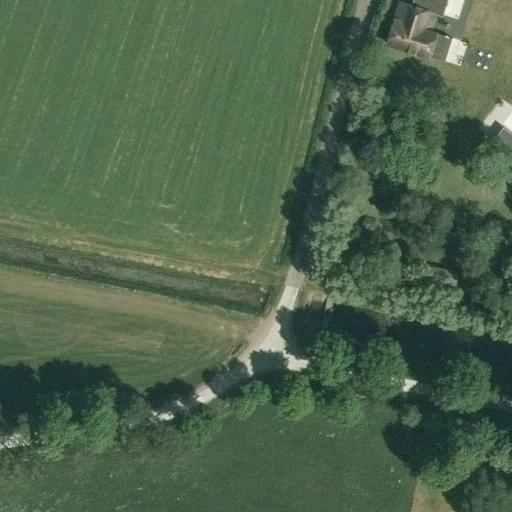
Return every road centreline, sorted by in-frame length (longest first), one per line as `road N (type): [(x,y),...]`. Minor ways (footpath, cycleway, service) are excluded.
road 1 (unclassified): [(259,356),(292,288),(362,0)]
road 2 (unclassified): [(0,442),(146,419),(205,395),(259,356)]
road 3 (unclassified): [(511,405),(259,356)]
